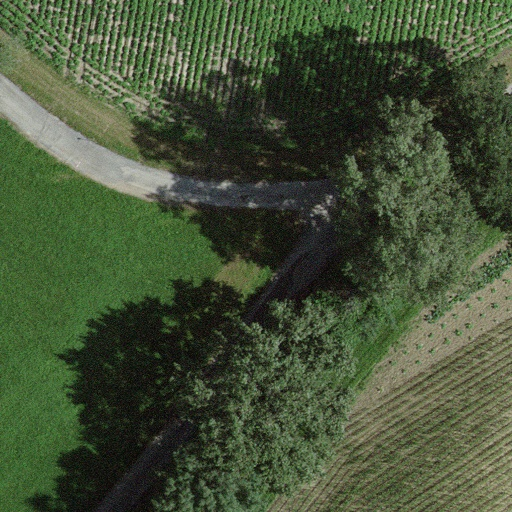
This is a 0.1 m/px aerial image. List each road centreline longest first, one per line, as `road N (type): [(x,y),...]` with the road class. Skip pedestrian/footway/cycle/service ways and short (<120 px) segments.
road 1 (track): [(511,103),(369,191),(101,511)]
road 2 (track): [(369,191),(216,192),(24,116),(0,95)]
